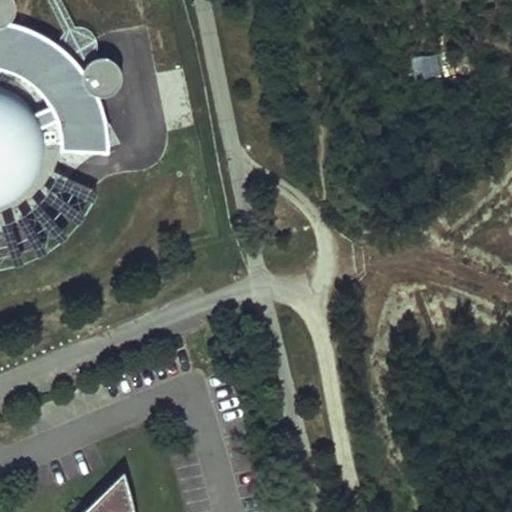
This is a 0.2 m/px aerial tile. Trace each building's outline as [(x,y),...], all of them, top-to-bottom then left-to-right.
[(119,78),(120,73),(118,67),(114,62),(109,59),(104,58),(99,58),(93,60),(89,64),(86,68),(85,74),(86,78),(71,59),(60,49),(30,30),(2,22),(7,20),(11,15),(13,10),(13,4),(11,0),(0,0),(0,67),(9,69),(33,82),(44,93),(53,105),(34,114),(40,125),(40,128),(59,118),(63,134),(64,150),(105,153),(101,114),(90,85),(92,88),(97,91),(102,92),(108,91),(113,88),(117,84),(119,78)] [(412,56),(410,72),(432,74),(434,58),(412,56)] [(34,114),(30,106),(15,92),(0,84),(0,201),(12,197),(28,183),(38,165),(42,145),(40,128),(40,125),(34,114)] [(0,267),(12,266),(44,252),(70,231),(84,214),(97,190),(59,175),(48,195),(29,213),(7,224),(0,224),(0,267)] [(80,511),(133,511),(132,503),(128,484),(123,470),(80,511)]
